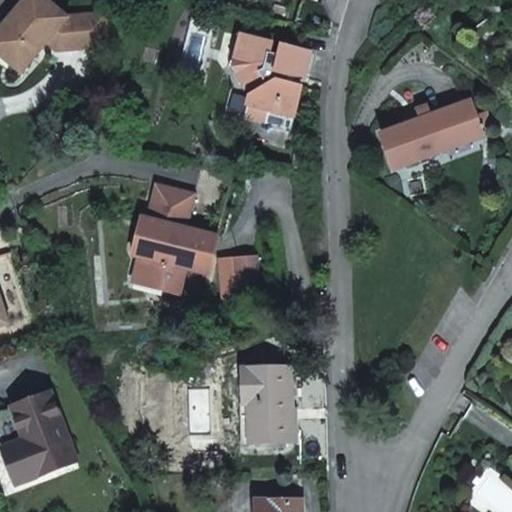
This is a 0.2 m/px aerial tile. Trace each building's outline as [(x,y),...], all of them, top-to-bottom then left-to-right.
[(50,0),(23,0),(0,27),(0,50),(22,69),(48,39),(56,30),(65,38),(66,46),(111,42),(109,11),(68,14),(50,0)] [(48,39),(58,47),(66,46),(65,38),(56,30),(48,39)] [(272,108),(295,114),(303,84),(288,80),(290,72),(304,75),(310,50),(282,43),(280,53),(270,51),(272,41),(241,33),(233,66),(251,93),(245,115),(268,121),(272,108)] [(482,128),(477,114),(472,99),(432,115),(428,104),(416,108),(420,119),(382,133),(395,166),(428,154),(429,157),(446,150),(443,142),(482,128)] [(292,127),(295,114),(272,108),(268,121),(292,127)] [(486,111),(477,114),(482,128),(491,124),(486,111)] [(140,257),(134,283),(180,295),(187,269),(209,275),(218,234),(188,226),(196,194),(159,185),(150,218),(140,257)] [(143,217),(134,256),(140,257),(150,218),(143,217)] [(0,325),(10,323),(0,293),(0,325)] [(293,440),(291,366),(243,368),(245,401),(249,401),(250,442),(293,440)] [(49,392),(12,406),(24,439),(1,448),(14,483),(75,460),(49,392)] [(299,511),(299,500),(256,502),(256,511),(299,511)]
